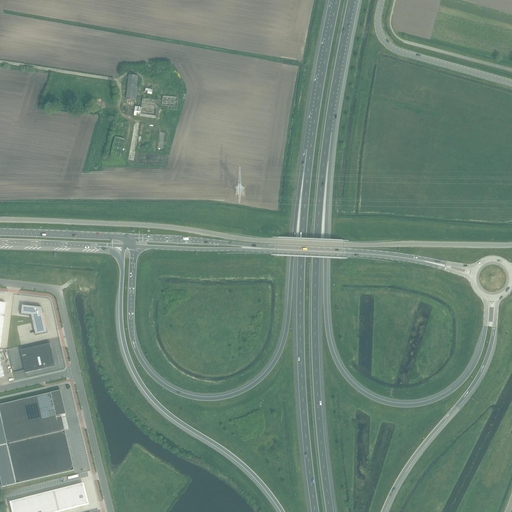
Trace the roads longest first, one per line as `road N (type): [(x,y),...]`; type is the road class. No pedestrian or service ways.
road 1 (unclassified): [(0,220),(269,241),(511,245)]
road 2 (motorway): [(310,149),(286,333),(275,361),(241,391),(194,397),(148,371),(131,335),(134,246)]
road 3 (motorway): [(485,297),(475,363),(444,395),(389,404),(351,382),(327,335),(327,131)]
road 4 (motorway): [(330,511),(315,346),(327,131)]
road 5 (motorway): [(310,149),(300,343),(315,511)]
road 6 (motorway): [(123,247),(121,329),(135,374),(174,419),(251,472),(282,511)]
road 7 (motorway): [(384,511),(414,457),(479,376),(498,297)]
road 8 (secondary): [(511,84),(390,46),(378,32),(380,0)]
road 9 (primary): [(260,248),(425,261)]
road 10 (motorway): [(336,0),(310,149)]
road 11 (unclassified): [(76,372),(111,511)]
road 12 (unclassified): [(0,282),(59,296),(76,372)]
road 13 (motorway): [(327,131),(351,0)]
road 14 (primary): [(260,248),(128,237)]
road 15 (primary): [(128,237),(0,232)]
road 16 (primary): [(134,246),(260,248)]
road 17 (primary): [(0,242),(123,247)]
